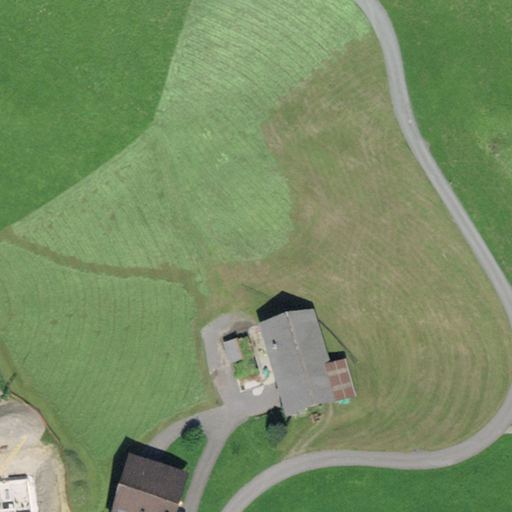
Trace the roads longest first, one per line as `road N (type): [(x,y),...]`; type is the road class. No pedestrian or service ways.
road 1 (residential): [(511,312),(415,143),(386,36),(364,0)]
road 2 (residential): [(228,511),(276,470),(314,460),(450,455),(483,436),(511,400)]
